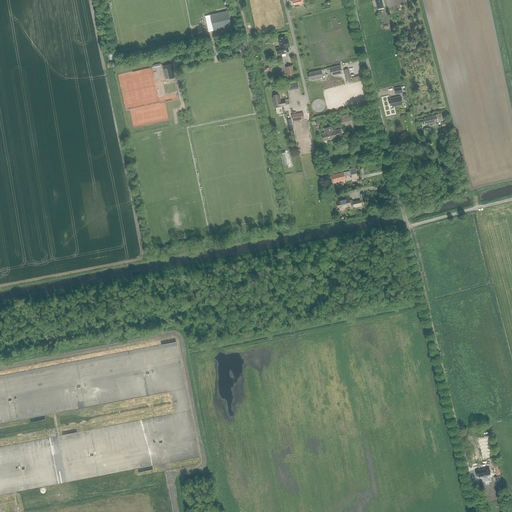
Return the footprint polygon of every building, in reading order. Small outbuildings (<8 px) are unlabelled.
[(381,0),(376,2),(378,10),(384,8),(381,0)] [(214,32),(232,27),(228,11),(210,16),(214,32)] [(280,47),(276,48),(277,54),(285,52),(284,48),(288,47),(287,44),(289,44),(288,38),(286,39),(285,36),(278,38),(280,47)] [(167,68),(169,79),(175,77),(173,67),(172,64),(163,66),(164,69),(167,68)] [(340,66),(330,68),(330,70),(332,75),(342,73),(340,66)] [(323,78),(322,72),(321,70),(310,72),(310,74),(308,74),(309,79),(311,79),(311,81),(323,78)] [(274,98),(272,98),(274,108),(285,105),(284,100),(281,101),(279,96),(278,96),(277,95),(273,96),(274,98)] [(403,105),(401,96),(390,99),(390,101),(389,101),(390,105),(391,105),(392,107),(403,105)] [(340,116),(342,123),(350,121),(348,114),(340,116)] [(426,125),(442,121),(441,115),(424,118),(425,120),(423,120),(424,124),(426,124),(426,125)] [(334,141),(338,141),(337,137),(338,136),(338,137),(343,136),(341,129),(335,131),(335,130),(333,131),(332,127),(325,128),(326,132),(323,133),(324,135),(322,136),(323,140),(324,139),(325,141),(334,139),(334,141)] [(349,169),(349,171),(332,175),(334,183),(345,180),(344,177),(351,175),(357,174),(356,167),(349,169)] [(348,197),(336,200),(338,207),(339,207),(340,208),(345,207),(351,206),(353,205),(354,207),(362,206),(360,200),(353,202),(353,201),(351,200),(349,200),(348,197)] [(178,342),(161,345),(162,348),(164,347),(165,351),(170,350),(170,352),(179,350),(178,342)] [(495,470),(496,475),(496,476),(501,475),(499,468),(498,469),(496,461),(491,462),(492,466),(493,471),(495,470)] [(479,477),(490,475),(488,467),(478,470),(478,472),(476,472),(477,476),(479,475),(479,477)] [(500,476),(493,477),(495,485),(502,484),(500,476)]
